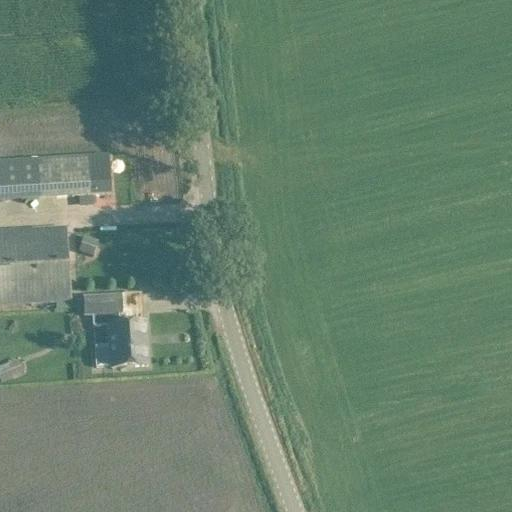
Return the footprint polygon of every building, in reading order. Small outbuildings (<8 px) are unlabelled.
[(0,203),(89,198),(87,158),(0,162),(0,203)] [(66,231),(0,235),(0,305),(70,301),(66,231)] [(95,243),(86,240),(83,239),(79,249),(82,250),(91,253),(93,254),(97,244),(95,243)] [(83,300),(85,320),(92,320),(92,327),(106,326),(109,370),(148,368),(147,347),(144,348),(143,324),(119,326),(118,316),(121,315),(120,298),(83,300)] [(19,360),(0,368),(0,376),(3,383),(25,373),(19,360)]
